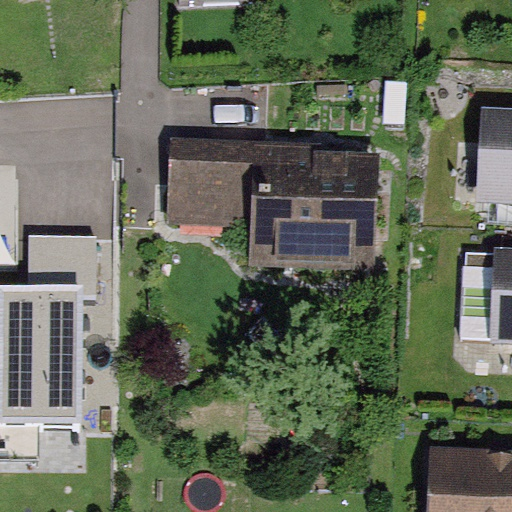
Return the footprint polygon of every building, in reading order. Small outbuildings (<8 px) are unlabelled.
[(511,120),(500,120),(495,201),(511,202),(511,120)] [(403,156),(185,147),(182,220),(282,224),(280,265),(398,270),(403,156)] [(511,258),(502,258),(496,339),(511,340),(511,258)] [(64,346),(7,347),(8,409),(65,409),(64,346)] [(511,511),(511,468),(450,465),(447,511),(511,511)]
